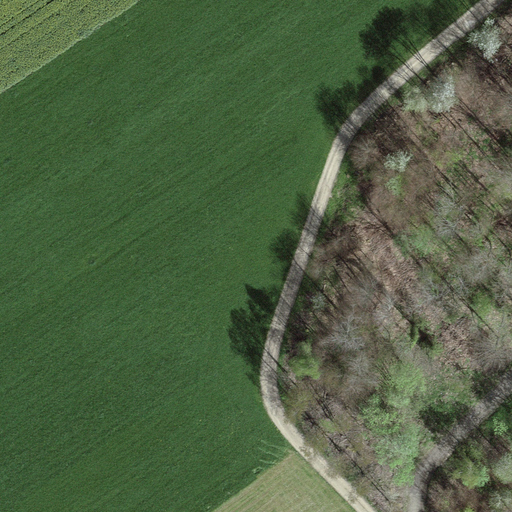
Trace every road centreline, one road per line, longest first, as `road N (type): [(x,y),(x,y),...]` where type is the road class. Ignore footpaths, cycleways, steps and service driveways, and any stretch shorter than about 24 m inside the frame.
road 1 (track): [(358,511),(279,418),(267,377),(343,136),(488,0)]
road 2 (track): [(419,511),(417,491),(446,446),(511,384)]
